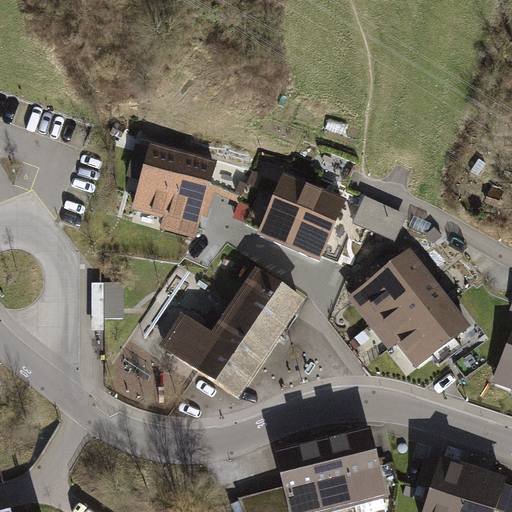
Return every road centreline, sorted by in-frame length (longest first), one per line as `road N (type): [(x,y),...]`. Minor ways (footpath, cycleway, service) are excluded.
road 1 (residential): [(0,338),(104,422),(165,445),(226,444),(318,409),(365,402),(511,443)]
road 2 (residential): [(511,259),(354,179)]
